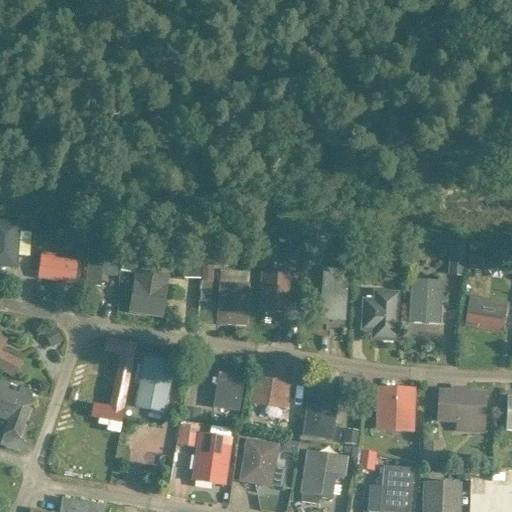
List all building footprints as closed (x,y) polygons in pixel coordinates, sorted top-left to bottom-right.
[(0,223),(0,267),(15,268),(18,245),(19,225),(0,223)] [(84,287),(100,288),(101,275),(113,276),(113,262),(115,262),(115,247),(106,247),(107,230),(88,228),(87,245),(88,245),(84,287)] [(33,229),(32,242),(47,243),(48,230),(33,229)] [(22,256),(30,256),(31,232),(23,231),(22,256)] [(386,256),(382,239),(352,246),(357,263),(386,256)] [(341,240),(340,253),(349,253),(350,241),(341,240)] [(447,278),(463,278),(463,245),(447,244),(447,278)] [(199,303),(209,304),(212,268),(218,268),(219,252),(203,251),(199,303)] [(469,252),(468,266),(481,267),(482,252),(469,252)] [(38,279),(73,284),(76,263),(54,260),(55,256),(41,255),(38,279)] [(323,269),(320,320),(344,321),(347,271),(323,269)] [(127,315),(161,321),(168,277),(134,271),(127,315)] [(220,282),(248,283),(248,273),(221,272),(220,282)] [(262,273),(260,312),(288,313),(289,300),(294,300),(296,275),(262,273)] [(409,322),(439,324),(442,284),(411,282),(409,322)] [(217,325),(245,327),(248,286),(219,284),(217,325)] [(372,340),(394,341),(397,295),(375,294),(374,303),(364,302),(362,330),(373,331),(372,340)] [(464,327),(502,333),(507,304),(469,297),(464,327)] [(62,339),(55,327),(44,333),(51,345),(62,339)] [(22,363),(1,351),(6,341),(0,337),(0,372),(13,379),(22,363)] [(94,405),(91,418),(99,419),(98,425),(107,427),(106,432),(118,434),(120,424),(119,423),(136,345),(106,339),(104,352),(120,356),(109,408),(94,405)] [(163,414),(174,364),(145,359),(134,408),(163,414)] [(251,405),(284,410),(290,369),(257,364),(251,405)] [(212,409),(238,413),(243,378),(217,374),(212,409)] [(2,436),(18,441),(30,406),(31,403),(31,399),(30,395),(26,391),(19,387),(17,395),(7,391),(8,388),(0,385),(0,419),(7,422),(2,436)] [(378,390),(377,421),(392,421),(391,431),(412,432),(413,392),(378,390)] [(438,393),(436,422),(456,423),(484,424),(485,395),(438,393)] [(302,437),(331,441),(337,401),(308,397),(302,437)] [(187,404),(186,417),(198,418),(199,405),(187,404)] [(182,426),(179,446),(196,448),(197,442),(198,434),(199,428),(182,426)] [(346,430),(344,444),(357,446),(359,432),(346,430)] [(196,448),(193,473),(209,475),(207,485),(207,486),(224,488),(230,447),(231,439),(198,434),(197,442),(196,448)] [(238,483),(282,490),(285,470),(275,468),(278,453),(279,445),(278,445),(245,440),(238,483)] [(279,445),(278,453),(287,454),(289,442),(279,441),(278,445),(279,445)] [(424,462),(440,463),(441,444),(425,443),(424,462)] [(299,496),(301,496),(300,503),(318,506),(319,499),(332,501),(335,477),(344,478),(347,459),(305,452),(299,496)] [(361,453),(358,469),(374,472),(376,455),(361,453)] [(378,511),(409,511),(412,478),(409,470),(382,468),(378,511)] [(420,511),(459,511),(460,484),(422,483),(420,511)] [(61,500),(58,511),(102,511),(103,507),(61,500)]
